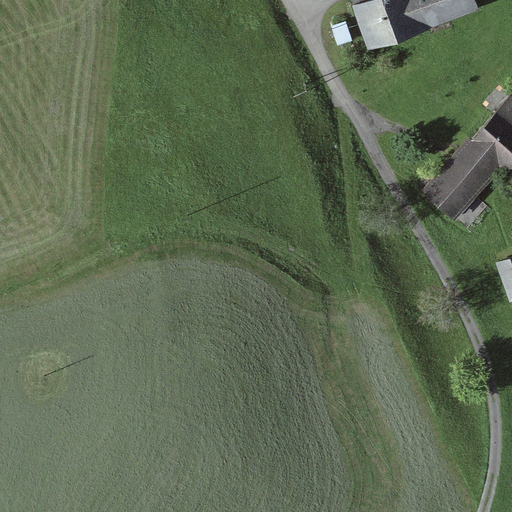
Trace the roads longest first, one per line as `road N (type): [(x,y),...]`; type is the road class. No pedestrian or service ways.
road 1 (track): [(300,21),(486,365),(489,463),(478,511)]
road 2 (track): [(350,114),(365,221),(366,273),(357,285),(268,222),(212,207),(137,226),(35,280)]
